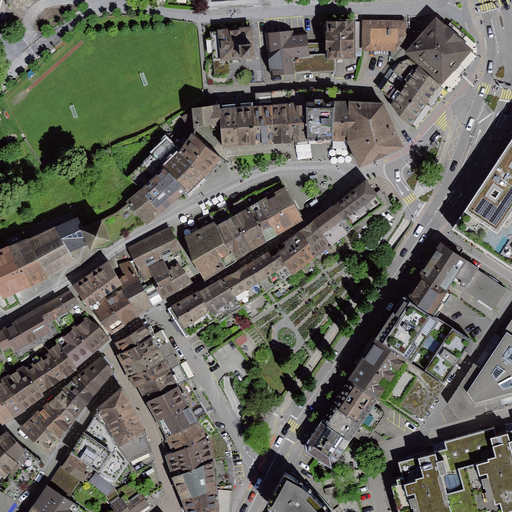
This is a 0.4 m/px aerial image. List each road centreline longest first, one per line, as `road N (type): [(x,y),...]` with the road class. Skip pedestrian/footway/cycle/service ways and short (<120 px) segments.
road 1 (primary): [(270,469),(449,192),(487,113),(505,50)]
road 2 (residential): [(505,50),(448,2),(200,16),(107,4)]
road 3 (residential): [(160,306),(248,455),(270,469)]
road 4 (residential): [(511,410),(389,447),(376,481),(381,511)]
